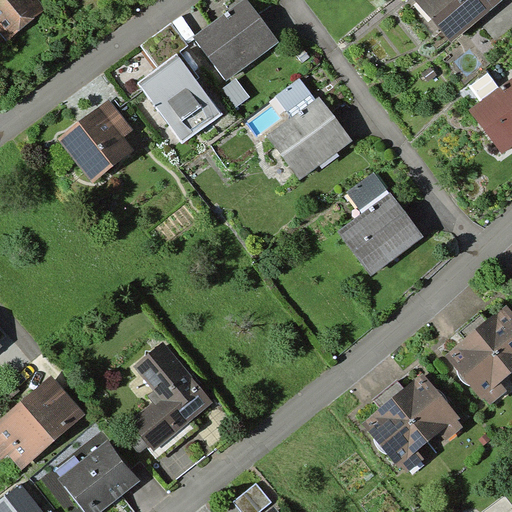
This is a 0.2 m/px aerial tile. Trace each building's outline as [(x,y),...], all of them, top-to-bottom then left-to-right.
[(54,12),(45,0),(0,0),(0,30),(1,30),(13,45),(54,12)] [(511,0),(416,0),(459,48),(511,0)] [(245,5),(199,39),(227,76),(272,42),(245,5)] [(218,115),(177,62),(142,89),(182,142),(218,115)] [(511,141),(511,85),(476,112),(503,148),(511,141)] [(318,105),(273,139),(300,175),(345,141),(318,105)] [(96,115),(65,139),(94,177),(125,153),(96,115)] [(415,237),(389,203),(346,235),(371,270),(415,237)] [(511,310),(453,354),(487,401),(511,382),(511,310)] [(0,340),(0,357),(9,350),(0,340)] [(170,351),(144,371),(169,403),(138,428),(159,454),(195,426),(185,413),(205,396),(170,351)] [(430,376),(370,425),(409,472),(469,423),(430,376)] [(80,416),(50,381),(0,424),(0,440),(22,466),(80,416)] [(109,511),(144,483),(112,445),(65,485),(87,511),(109,511)] [(41,511),(21,486),(0,501),(0,511),(41,511)] [(260,486),(234,507),(238,511),(275,511),(279,510),(260,486)]
